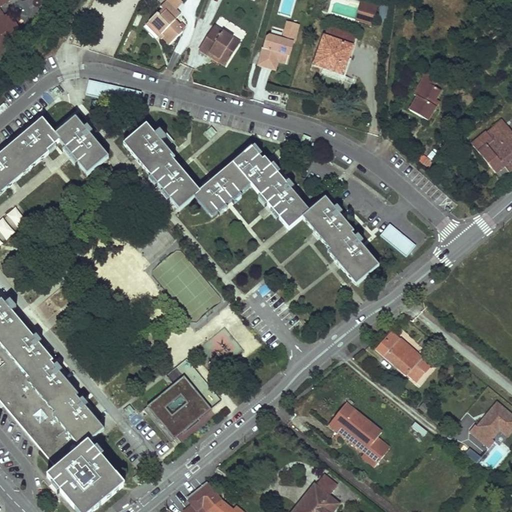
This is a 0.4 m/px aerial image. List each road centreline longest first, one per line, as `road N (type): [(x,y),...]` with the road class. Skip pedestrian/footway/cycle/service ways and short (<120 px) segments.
road 1 (residential): [(0,122),(61,75),(102,73),(314,132),(367,160),(461,243)]
road 2 (tertiary): [(135,511),(461,243)]
